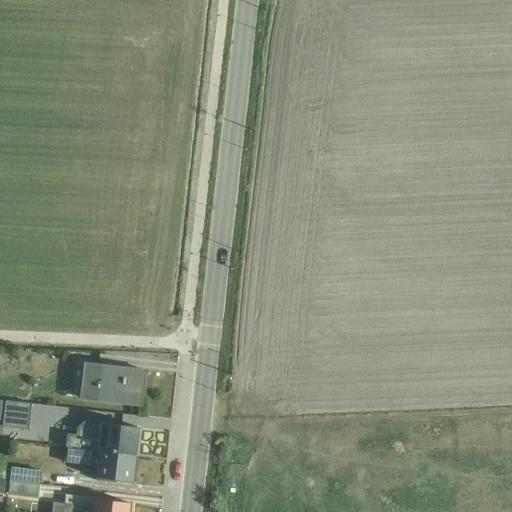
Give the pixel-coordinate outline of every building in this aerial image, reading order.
[(84,365),(80,399),(123,404),(123,399),(141,401),(144,373),(146,373),(146,372),(84,365)] [(29,430),(31,404),(6,400),(2,427),(29,430)] [(66,446),(136,454),(138,428),(85,422),(77,428),(77,436),(67,435),(66,446)] [(132,482),(136,454),(66,446),(65,463),(96,467),(94,482),(116,484),(117,480),(132,482)] [(0,480),(40,485),(41,471),(10,467),(10,469),(0,467),(0,480)] [(0,493),(38,498),(40,485),(0,480),(0,493)] [(129,511),(130,504),(65,497),(65,504),(53,503),(52,511),(129,511)]
